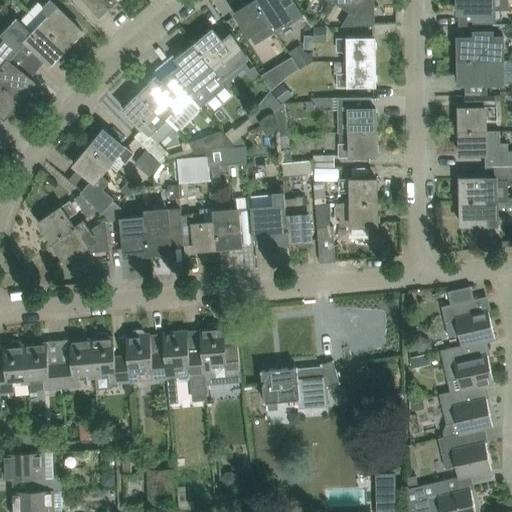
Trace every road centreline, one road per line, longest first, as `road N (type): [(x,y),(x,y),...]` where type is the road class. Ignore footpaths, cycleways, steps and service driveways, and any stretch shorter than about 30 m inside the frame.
road 1 (residential): [(0,308),(415,273)]
road 2 (residential): [(0,216),(11,185),(76,93),(182,0)]
road 3 (residential): [(415,273),(413,0)]
